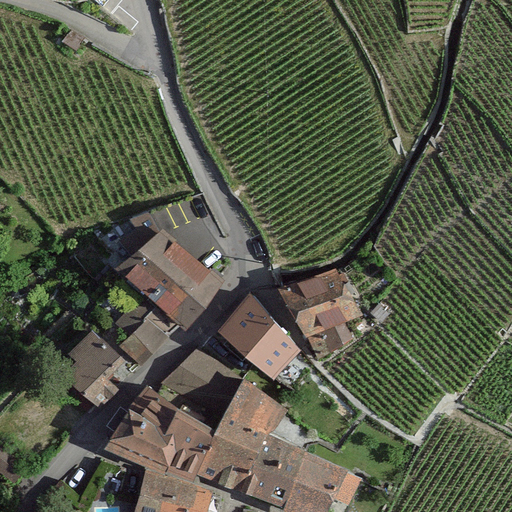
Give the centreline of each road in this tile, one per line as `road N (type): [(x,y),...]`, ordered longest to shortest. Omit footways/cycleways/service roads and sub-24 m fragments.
road 1 (residential): [(245,275),(16,511)]
road 2 (residential): [(245,275),(243,247),(174,109),(146,0)]
road 3 (track): [(161,64),(19,0)]
